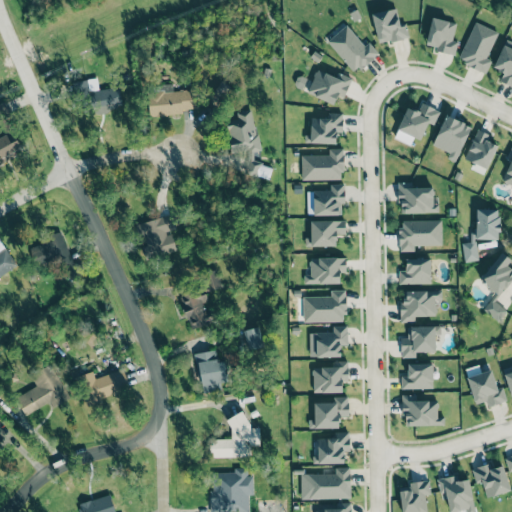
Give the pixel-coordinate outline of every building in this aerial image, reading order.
[(377,43),(408,38),(406,23),(398,24),(396,9),(373,13),(377,43)] [(452,40),(456,23),(432,17),(425,47),(454,54),(458,41),(452,40)] [(497,30),(472,22),(459,62),(487,71),(491,60),(488,58),(497,30)] [(377,52),(368,43),(366,45),(344,25),(327,43),(357,73),(377,52)] [(493,68),(503,72),(499,80),(511,86),(511,48),(503,45),(493,68)] [(307,93),(334,104),(338,95),(343,98),(352,78),(338,73),(336,78),(317,69),(307,93)] [(98,90),(97,78),(87,80),(87,81),(74,83),(76,95),(90,93),(92,104),(99,103),(100,110),(122,107),(120,87),(98,90)] [(198,108),(196,90),(173,91),(172,84),(149,85),(151,116),(183,115),(183,109),(198,108)] [(406,107),(394,138),(410,145),(414,137),(420,140),(427,122),(433,125),(439,111),(421,103),(417,112),(406,107)] [(0,104),(0,112),(0,117),(8,117),(8,104),(0,104)] [(231,153),(243,151),(247,177),(263,174),(261,160),(254,162),(253,152),(259,151),(253,109),(236,112),(237,119),(226,121),(231,153)] [(342,132),(343,113),(328,113),(328,118),(310,117),(310,135),(305,134),(305,143),(336,144),(336,132),(342,132)] [(455,162),(471,126),(445,115),(432,145),(449,152),(447,158),(455,162)] [(464,158),(486,169),(497,145),(488,141),(491,135),(477,129),(464,158)] [(0,159),(22,149),(17,139),(10,143),(6,135),(0,137),(0,159)] [(511,146),(506,158),(511,160),(502,181),(511,185),(511,146)] [(301,155),(301,180),(343,179),(343,148),(329,149),(329,155),(301,155)] [(438,212),(438,197),(433,197),(433,187),(412,188),(412,182),(398,182),(398,213),(438,212)] [(307,190),(307,215),(341,215),(341,204),(345,203),(344,183),(329,184),(330,190),(307,190)] [(463,261),(476,261),(477,239),(499,239),(499,209),(476,209),(475,231),(470,231),(470,243),(463,242),(463,261)] [(138,223),(144,247),(143,247),(146,259),(176,251),(171,231),(176,230),(172,215),(138,223)] [(414,251),(414,246),(442,245),(441,219),(399,220),(400,251),(414,251)] [(310,221),(310,237),(305,238),(305,246),(336,246),(336,234),(346,234),(345,220),(310,221)] [(38,269),(65,256),(55,236),(28,249),(38,269)] [(0,276),(17,266),(0,239),(0,276)] [(483,310),(498,321),(506,310),(495,302),(511,278),(511,269),(507,266),(511,259),(501,252),(480,280),(496,292),(483,310)] [(339,284),(340,272),(346,272),(346,258),(310,257),(309,275),(304,275),(304,283),(339,284)] [(431,283),(431,258),(406,259),(406,270),(399,270),(399,284),(431,283)] [(190,330),(210,323),(204,305),(209,304),(205,292),(222,286),(217,270),(202,275),(206,287),(179,296),(190,330)] [(303,297),(304,322),(345,321),(345,290),(330,290),(330,296),(303,297)] [(436,316),(435,299),(441,299),(441,290),(401,291),(401,322),(415,322),(415,316),(436,316)] [(347,325),(332,326),(333,332),(315,332),(316,357),(341,356),(340,345),(348,345),(347,325)] [(401,338),(401,357),(416,357),(416,352),(435,352),(435,334),(440,334),(440,326),(407,327),(407,338),(401,338)] [(245,329),(247,349),(262,347),(260,327),(245,329)] [(202,393),(220,390),(219,383),(226,382),(223,360),(218,361),(216,350),(195,353),(202,393)] [(348,381),(348,361),(332,361),(332,367),(312,367),(313,392),(342,392),(342,382),(348,381)] [(69,398),(50,363),(30,375),(36,386),(15,398),(25,415),(49,402),(52,407),(69,398)] [(407,363),(407,375),(401,375),(401,388),(432,389),(433,364),(407,363)] [(95,378),(93,372),(78,376),(86,403),(128,390),(122,370),(95,378)] [(506,401),(502,386),(497,388),(491,370),(467,377),(475,404),(486,401),(487,407),(506,401)] [(416,401),(416,395),(403,395),(403,426),(444,425),(444,416),(438,417),(437,400),(416,401)] [(309,428),(339,428),(339,416),(348,416),(348,396),(337,396),(337,402),(314,402),(314,419),(308,419),(309,428)] [(250,457),(250,446),(259,446),(259,428),(246,428),(246,416),(230,415),(230,439),(210,439),(210,457),(250,457)] [(343,463),(343,451),(349,451),(349,432),(337,432),(337,438),(317,438),(317,456),(313,456),(313,463),(343,463)] [(504,465),(491,468),(490,464),(472,468),(475,484),(482,482),(486,497),(510,491),(504,465)] [(301,499),(350,498),(350,467),(335,467),(335,473),(300,474),(301,499)] [(211,472),(211,511),(248,511),(248,494),(253,494),(253,476),(247,476),(247,468),(234,468),(234,472),(211,472)] [(450,511),(465,508),(465,511),(475,511),(468,479),(456,481),(455,475),(437,479),(440,493),(445,492),(450,511)] [(425,511),(427,511),(425,494),(431,494),(429,481),(398,486),(402,511),(425,511)] [(79,511),(114,511),(110,494),(77,503),(79,511)] [(350,511),(351,503),(323,503),(323,510),(315,510),(315,511),(350,511)]
